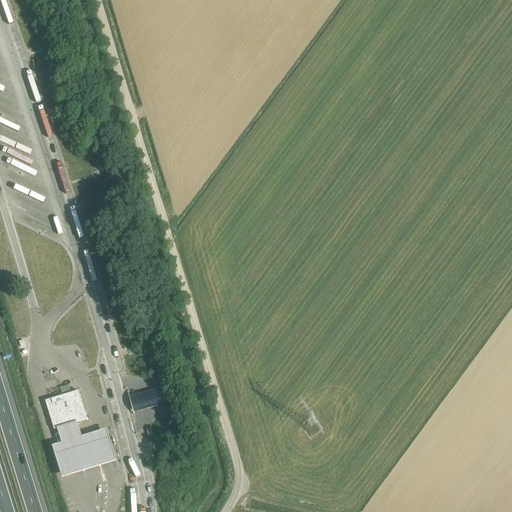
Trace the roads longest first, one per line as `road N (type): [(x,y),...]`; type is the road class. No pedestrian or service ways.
road 1 (unclassified): [(226,511),(238,469),(97,0)]
road 2 (motorway): [(35,511),(0,396)]
